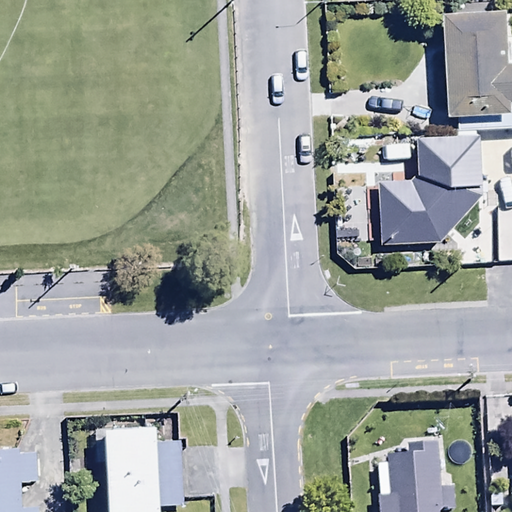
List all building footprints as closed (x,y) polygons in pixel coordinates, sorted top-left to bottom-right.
[(508,12),(440,15),(445,117),(452,116),(453,133),(511,130),(511,110),(509,111),(509,103),(511,102),(511,61),(510,61),(508,12)] [(439,246),(481,199),(479,137),(413,140),(415,183),(376,185),(378,248),(439,246)] [(154,427),(106,430),(108,511),(157,511),(158,508),(182,507),(180,443),(155,444),(154,427)] [(453,511),(453,487),(438,488),(436,445),(404,446),(405,457),(383,458),(384,466),(374,467),(375,511),(453,511)] [(0,511),(38,511),(21,511),(20,484),(37,484),(36,455),(16,456),(16,452),(0,452),(0,511)]
